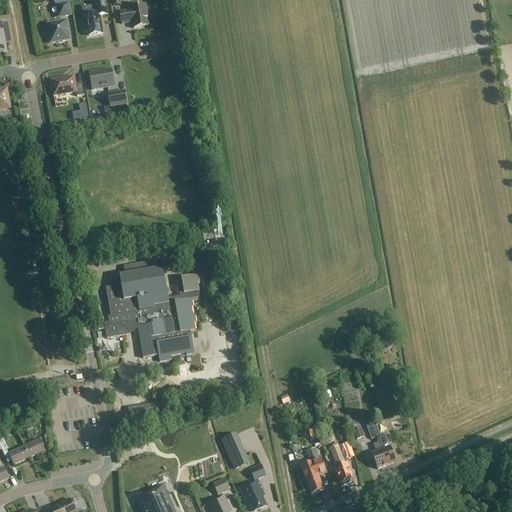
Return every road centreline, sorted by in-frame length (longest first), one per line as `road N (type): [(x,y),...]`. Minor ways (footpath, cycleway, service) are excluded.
road 1 (unclassified): [(93,475),(109,456),(69,277)]
road 2 (residential): [(69,277),(27,76)]
road 3 (tertiary): [(346,511),(511,439)]
road 4 (residential): [(27,76),(47,64),(155,46)]
